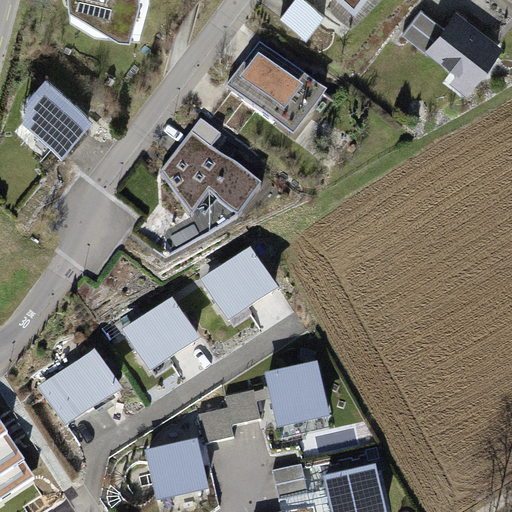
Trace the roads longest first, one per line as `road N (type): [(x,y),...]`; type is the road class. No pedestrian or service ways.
road 1 (residential): [(92,188),(240,0)]
road 2 (residential): [(0,341),(99,220)]
